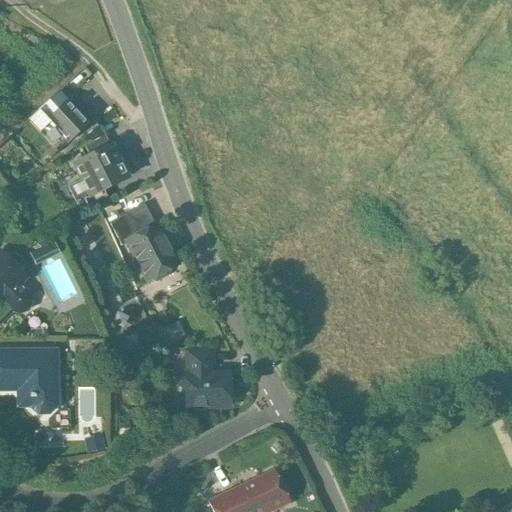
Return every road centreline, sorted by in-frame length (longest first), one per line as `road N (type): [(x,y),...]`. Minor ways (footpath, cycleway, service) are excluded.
road 1 (tertiary): [(281,401),(201,246),(116,0)]
road 2 (residential): [(0,477),(37,494),(104,495),(281,401)]
road 3 (tertiary): [(337,511),(281,401)]
